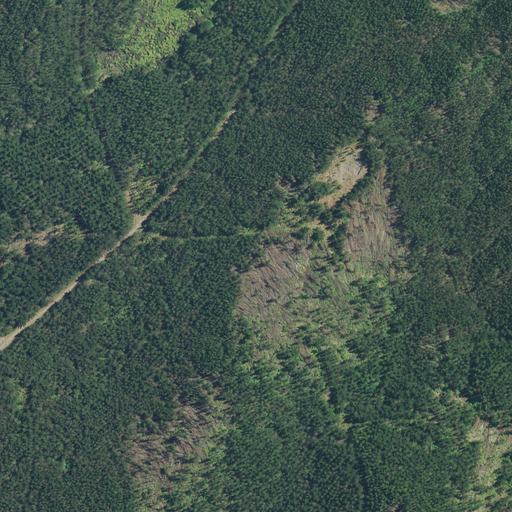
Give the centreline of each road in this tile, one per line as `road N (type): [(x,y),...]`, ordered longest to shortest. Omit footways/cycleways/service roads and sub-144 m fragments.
road 1 (track): [(137,226),(185,238),(274,227),(315,181),(346,172),(348,203),(304,265),(302,324),(355,451),(363,511)]
road 2 (track): [(0,353),(209,149),(301,0)]
